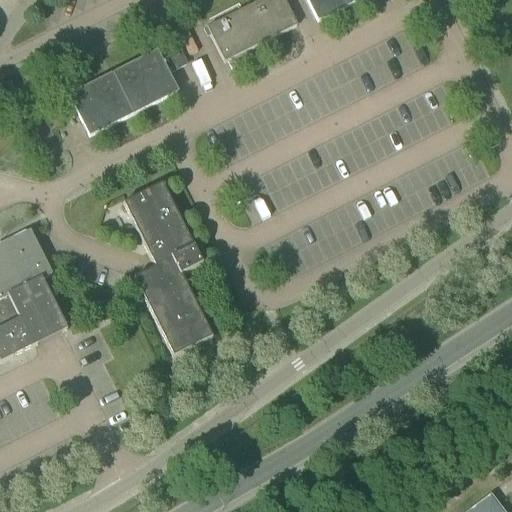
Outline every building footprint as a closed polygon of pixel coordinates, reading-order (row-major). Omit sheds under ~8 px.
[(248,53),(297,28),(281,0),(264,0),(206,30),(224,65),(227,63),(248,53)] [(305,0),(317,24),(365,0),(305,0)] [(177,96),(178,95),(169,77),(188,67),(178,47),(176,48),(116,78),(70,101),(89,140),(177,96)] [(254,64),(248,53),(227,63),(232,74),(254,64)] [(134,282),(173,360),(212,340),(180,278),(203,267),(163,187),(123,207),(155,271),(134,282)] [(30,234),(0,249),(0,365),(66,333),(41,283),(52,277),(36,245),(30,234)]
